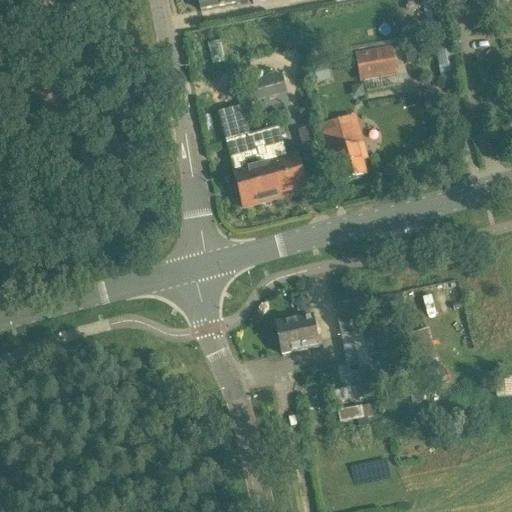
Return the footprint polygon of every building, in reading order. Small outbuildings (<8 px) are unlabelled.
[(248,2),(248,0),(197,0),(200,11),(248,2)] [(484,0),(487,16),(509,12),(507,0),(484,0)] [(405,49),(408,64),(428,60),(426,46),(405,49)] [(361,81),(364,81),(378,78),(375,62),(373,51),(356,54),(361,81)] [(324,66),(310,70),(314,85),(329,80),(324,66)] [(242,110),(244,118),(252,116),(250,108),(242,110)] [(242,109),(220,115),(235,170),(234,171),(244,209),(307,191),(296,154),(286,157),(279,129),(299,124),(295,110),(271,116),(275,130),(249,137),(244,118),(242,110),(242,109)] [(327,121),(335,152),(343,181),(348,180),(348,182),(360,179),(359,177),(364,175),(360,160),(366,159),(362,145),(348,149),(338,117),(327,121)] [(340,333),(361,330),(358,314),(337,319),(340,333)] [(276,324),(283,355),(320,347),(313,316),(297,320),(276,324)] [(374,327),(361,330),(340,333),(349,372),(389,363),(385,339),(377,341),(374,327)] [(348,370),(326,373),(329,395),(351,392),(348,370)] [(511,381),(511,380),(495,382),(497,401),(511,400),(511,381)] [(409,393),(412,405),(424,402),(422,390),(409,393)] [(362,407),(338,411),(341,423),(365,419),(362,407)]
